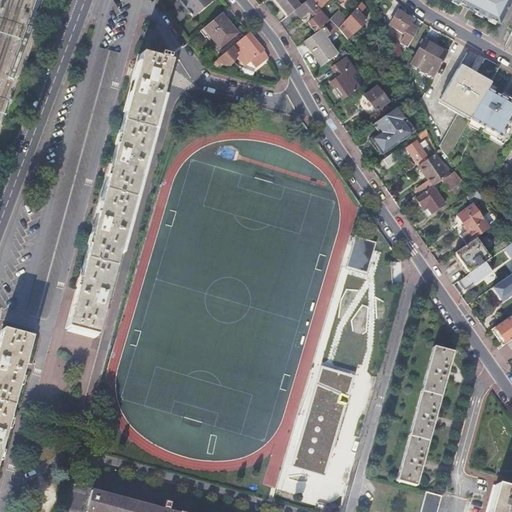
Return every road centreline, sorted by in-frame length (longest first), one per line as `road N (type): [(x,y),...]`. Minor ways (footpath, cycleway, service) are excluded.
road 1 (residential): [(511,395),(241,0)]
road 2 (unclassified): [(85,0),(0,224)]
